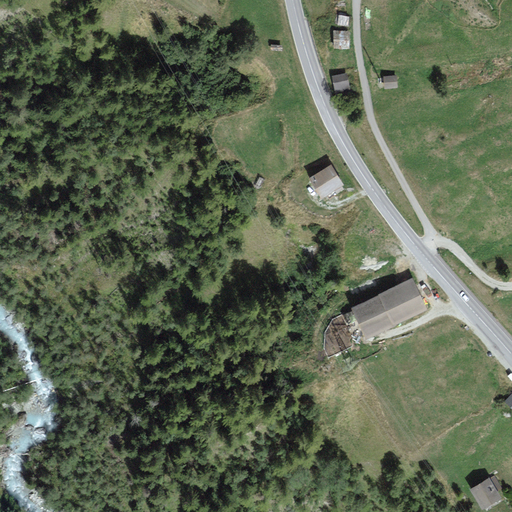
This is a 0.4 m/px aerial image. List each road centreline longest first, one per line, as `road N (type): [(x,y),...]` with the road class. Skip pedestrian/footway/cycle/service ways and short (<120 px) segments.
road 1 (secondary): [(292,0),(344,146),(422,253)]
road 2 (unclassified): [(422,253),(428,229),(368,108),(356,0)]
road 3 (secondary): [(422,253),(511,355)]
